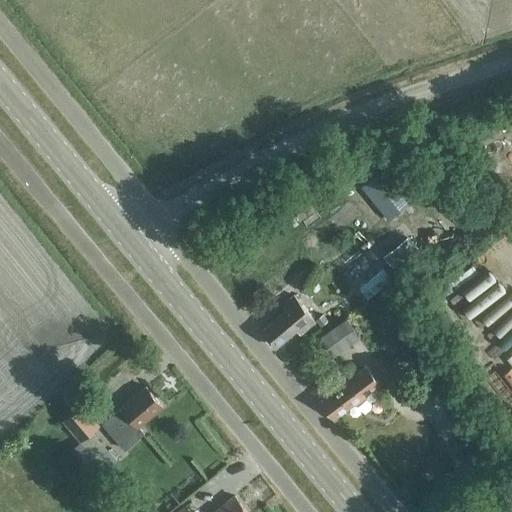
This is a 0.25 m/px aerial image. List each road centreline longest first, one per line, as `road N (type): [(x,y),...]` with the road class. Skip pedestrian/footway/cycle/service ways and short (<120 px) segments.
road 1 (unclassified): [(305,511),(0,145)]
road 2 (unclassified): [(159,221),(313,135),(511,62)]
road 3 (unclassified): [(396,511),(159,221)]
road 4 (secondary): [(354,511),(131,243)]
road 5 (unclassified): [(159,221),(0,25)]
road 6 (secondary): [(131,243),(0,83)]
